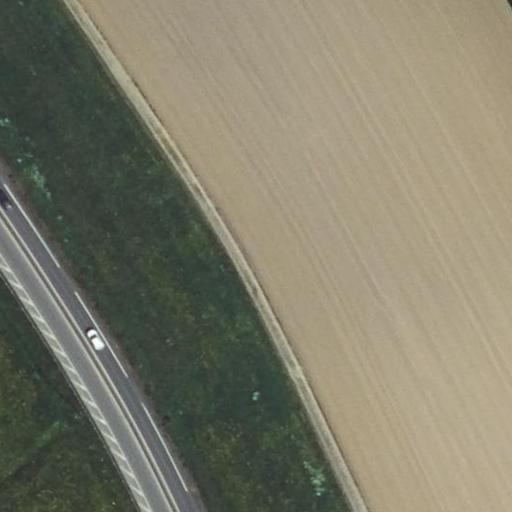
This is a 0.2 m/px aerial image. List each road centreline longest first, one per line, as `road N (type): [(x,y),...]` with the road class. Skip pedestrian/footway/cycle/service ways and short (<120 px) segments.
road 1 (trunk): [(188,511),(107,361),(0,193)]
road 2 (trunk): [(0,234),(161,511)]
